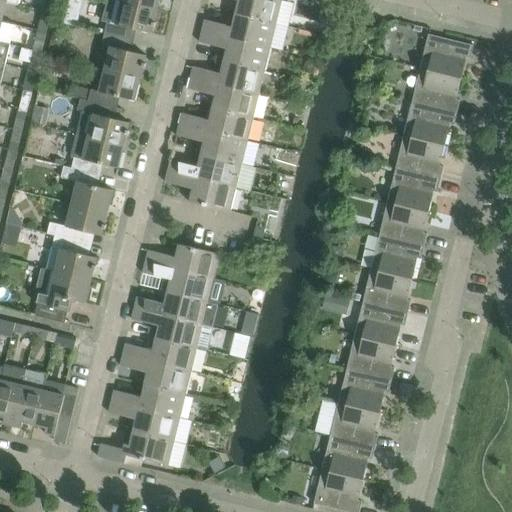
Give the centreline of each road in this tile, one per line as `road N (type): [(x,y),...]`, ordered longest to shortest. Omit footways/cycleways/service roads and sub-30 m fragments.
road 1 (residential): [(74,475),(191,0)]
road 2 (residential): [(411,511),(446,374),(438,350),(464,235)]
road 3 (residential): [(222,511),(74,475)]
road 4 (residential): [(511,109),(500,189),(511,249)]
